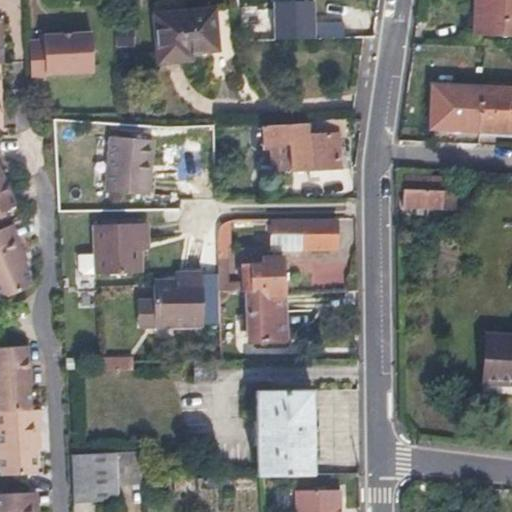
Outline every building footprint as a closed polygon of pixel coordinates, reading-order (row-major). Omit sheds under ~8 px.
[(511,36),(511,0),(482,0),(482,35),(511,36)] [(246,28),(263,30),(266,5),(249,3),(246,28)] [(191,59),(190,56),(190,53),(217,50),(214,10),(154,14),(158,62),(191,59)] [(45,45),(30,45),(31,83),(46,83),(46,78),(93,76),(92,38),(45,40),(45,45)] [(481,131),(483,90),(434,87),(432,123),(458,125),(458,130),(481,131)] [(511,92),(483,90),(481,131),(502,132),(502,130),(502,128),(511,128),(511,92)] [(293,146),(294,159),(295,173),(340,170),(339,160),(344,160),(344,150),(338,150),(337,120),(311,121),(311,126),(266,128),(267,146),(293,146)] [(432,128),(431,135),(511,139),(511,133),(502,132),(481,131),(458,130),(432,128)] [(108,198),(129,200),(150,201),(151,179),(154,142),(112,139),(108,198)] [(0,211),(15,204),(0,171),(0,211)] [(406,178),(406,191),(441,193),(441,180),(406,178)] [(403,191),(403,199),(403,207),(440,209),(441,193),(406,191),(403,191)] [(455,194),(441,193),(440,209),(450,210),(450,214),(454,214),(455,194)] [(270,235),(285,235),(300,235),(300,248),(336,248),(336,220),(269,220),(270,235)] [(23,242),(15,223),(12,225),(20,243),(23,242)] [(0,297),(31,284),(23,262),(26,260),(20,243),(12,225),(0,229),(0,297)] [(150,248),(149,239),(149,229),(97,231),(98,260),(83,261),(83,276),(89,280),(144,278),(143,257),(142,249),(150,248)] [(142,249),(143,257),(150,257),(150,248),(142,249)] [(262,258),(262,261),(263,265),(243,266),(243,290),(246,290),(264,290),(265,296),(284,296),(282,258),(262,258)] [(186,275),(186,279),(186,283),(178,283),(157,283),(158,328),(206,327),(205,274),(186,275)] [(285,340),(284,296),(265,296),(264,290),(246,290),(247,341),(285,340)] [(221,313),(226,313),(231,313),(231,297),(220,297),(221,313)] [(511,339),(485,337),(484,361),(483,385),(511,386),(511,339)] [(0,412),(29,412),(27,363),(26,347),(0,346),(0,412)] [(131,355),(101,356),(102,371),(132,369),(131,355)] [(198,362),(199,372),(199,381),(220,381),(220,362),(198,362)] [(312,474),(311,433),(310,392),(255,392),(256,475),(312,474)] [(29,412),(0,412),(0,473),(0,475),(36,474),(35,450),(38,450),(37,412),(29,412)] [(71,454),(72,479),(73,504),(116,502),(115,487),(141,486),(139,451),(71,454)] [(183,476),(178,476),(174,476),(174,490),(183,489),(183,476)] [(338,511),(338,489),(296,490),(295,511),(338,511)] [(0,511),(33,511),(33,492),(0,492),(0,511)]
